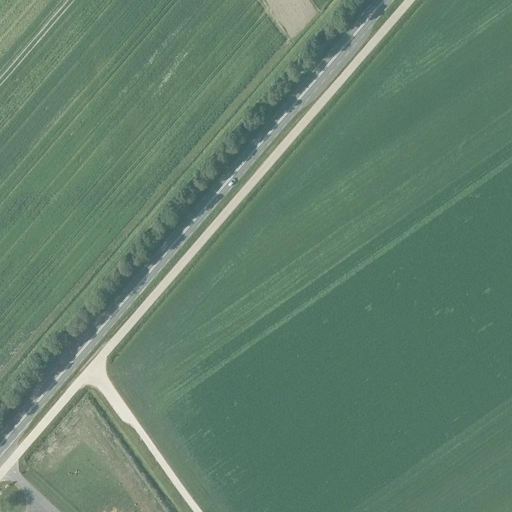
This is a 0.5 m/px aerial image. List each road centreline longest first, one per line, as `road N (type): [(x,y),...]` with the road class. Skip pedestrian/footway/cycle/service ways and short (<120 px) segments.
road 1 (unclassified): [(5,468),(410,0)]
road 2 (primary): [(0,445),(384,0)]
